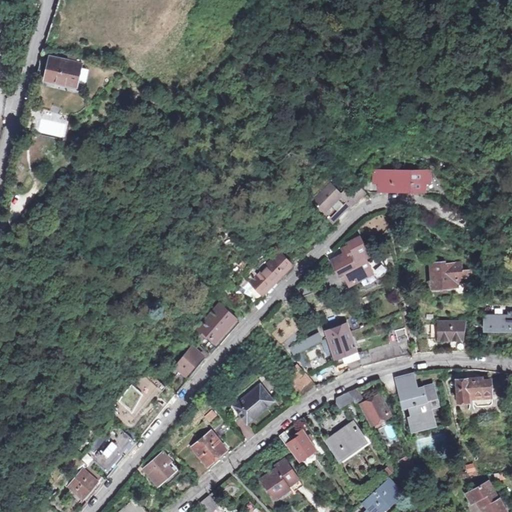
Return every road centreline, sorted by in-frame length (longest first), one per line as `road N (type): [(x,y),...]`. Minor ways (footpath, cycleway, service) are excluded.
road 1 (residential): [(420,201),(388,197),(360,205),(87,511)]
road 2 (residential): [(511,363),(414,361),(342,383),(299,405),(173,511)]
road 3 (unclassified): [(0,175),(47,0)]
